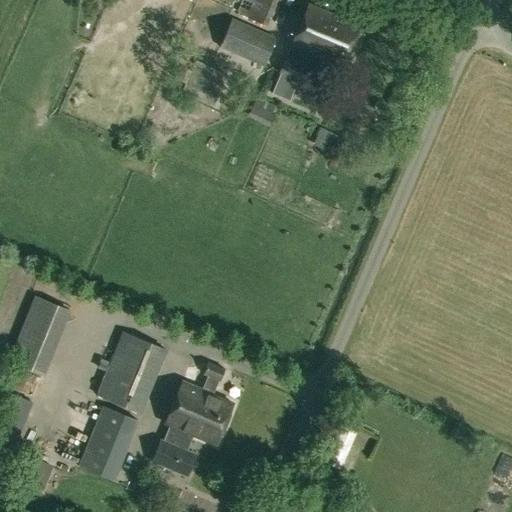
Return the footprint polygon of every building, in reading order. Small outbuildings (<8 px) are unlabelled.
[(245,17),(266,26),(277,0),(240,0),(236,12),(245,16),(245,17)] [(290,46),(278,72),(310,85),(322,58),(342,66),(359,26),(308,4),(290,46)] [(220,47),(264,66),(276,38),(231,19),(220,47)] [(192,67),(185,84),(205,93),(213,77),(192,67)] [(278,108),(255,97),(247,116),(270,127),(278,108)] [(313,143),(335,153),(342,138),(320,128),(313,143)] [(96,396),(139,413),(165,349),(122,332),(96,396)] [(219,381),(225,368),(208,361),(202,375),(206,376),(200,389),(182,381),(165,422),(173,426),(166,444),(157,440),(149,460),(188,476),(197,456),(187,452),(194,435),(216,444),(233,403),(212,394),(218,381),(219,381)] [(112,480),(136,419),(103,406),(78,466),(112,480)] [(45,435),(64,440),(72,414),(52,409),(45,435)] [(352,413),(343,430),(356,437),(365,419),(352,413)] [(52,466),(39,461),(30,485),(43,490),(52,466)] [(504,510),(511,486),(511,484),(497,479),(488,504),(504,510)]
